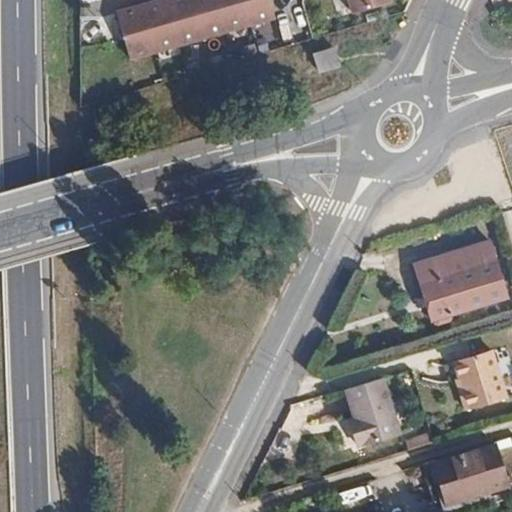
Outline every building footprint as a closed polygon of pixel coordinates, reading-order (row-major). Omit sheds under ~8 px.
[(273,21),(267,0),(176,0),(117,18),(130,63),(273,21)] [(347,0),(352,13),(391,2),(390,0),(347,0)] [(342,67),(336,50),(316,56),(321,73),(342,67)] [(510,297),(490,234),(434,251),(437,260),(417,265),(434,321),(436,320),(441,325),(451,321),(453,318),(454,314),(510,297)] [(492,350),(454,362),(459,378),(462,389),(459,390),(464,410),(505,397),(492,350)] [(459,378),(454,362),(444,365),(449,381),(456,379),(459,378)] [(381,378),(344,389),(355,425),(352,427),(359,448),(400,436),(381,378)] [(404,443),(406,452),(433,444),(430,435),(404,443)] [(508,487),(495,448),(436,466),(447,505),(508,487)]
